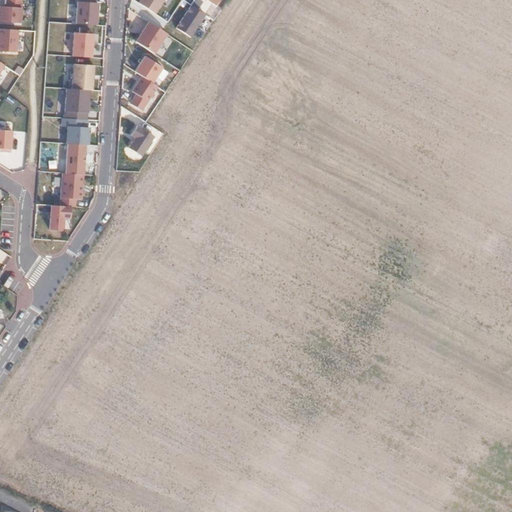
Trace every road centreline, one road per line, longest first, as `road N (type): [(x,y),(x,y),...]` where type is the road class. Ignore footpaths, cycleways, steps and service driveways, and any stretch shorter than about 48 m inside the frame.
road 1 (residential): [(53,282),(105,198),(119,0)]
road 2 (residential): [(0,180),(22,194),(30,266),(53,282)]
